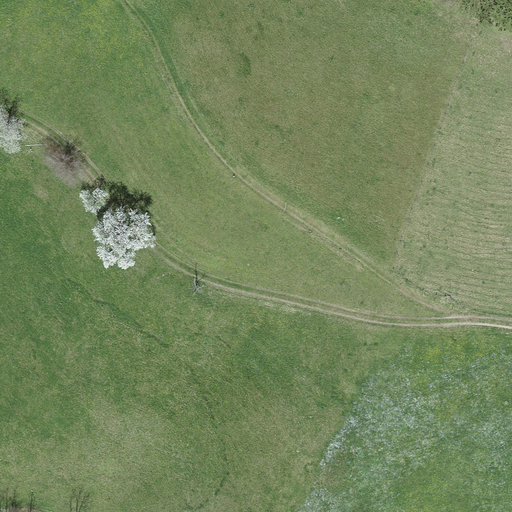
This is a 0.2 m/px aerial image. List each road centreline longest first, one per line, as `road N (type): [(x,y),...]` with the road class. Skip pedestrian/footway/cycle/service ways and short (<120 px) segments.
road 1 (track): [(0,116),(45,130),(165,260),(211,280),(358,316),(511,325)]
road 2 (track): [(129,0),(208,144),(278,205),(416,298),(472,320)]
